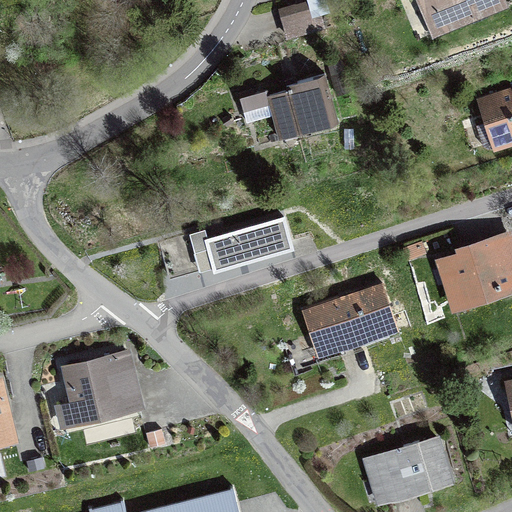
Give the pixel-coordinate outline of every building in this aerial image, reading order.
[(500,3),(499,0),(423,0),(437,32),(500,3)] [(282,23),(292,20),(296,35),(324,27),(320,12),(311,15),(307,1),(278,9),(282,23)] [(272,114),(279,137),(338,121),(324,73),(297,81),(295,75),(284,78),(287,89),(268,94),(266,89),(240,97),(247,121),(272,114)] [(511,88),(480,99),(487,121),(476,124),(482,145),(489,148),(511,140),(511,88)] [(202,229),(159,241),(168,275),(290,241),(283,216),(205,239),(202,229)] [(511,286),(511,265),(511,264),(511,243),(509,234),(459,250),(461,254),(446,259),(459,298),(495,286),(497,290),(499,291),(511,286)] [(415,250),(419,262),(435,257),(431,244),(415,250)] [(383,286),(340,301),(339,296),(321,302),(323,307),(304,313),(312,336),(331,330),(337,349),(397,328),(383,286)] [(79,420),(139,406),(126,351),(65,365),(79,420)] [(0,381),(0,441),(14,438),(0,381)] [(404,448),(366,459),(371,476),(384,485),(389,499),(451,480),(437,437),(420,443),(419,440),(403,445),(404,448)] [(238,511),(233,489),(140,511),(125,511),(123,501),(90,509),(90,511),(238,511)]
